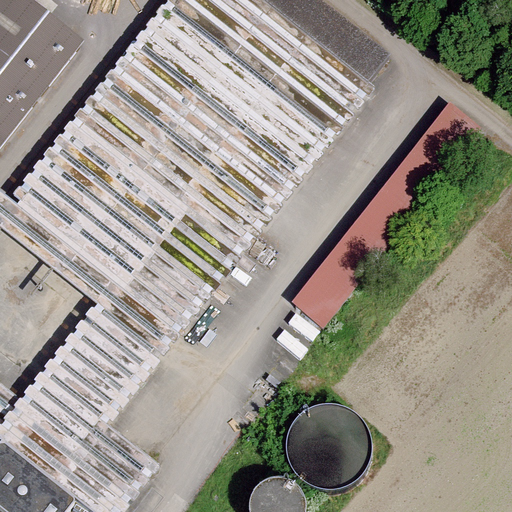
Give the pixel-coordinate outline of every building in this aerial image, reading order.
[(0,0),(0,152),(84,50),(21,0),(0,0)] [(396,63),(316,0),(188,0),(8,227),(118,313),(35,417),(0,389),(0,511),(79,511),(82,509),(85,511),(126,511),(159,471),(106,429),(396,63)] [(292,307),(328,332),(479,123),(443,98),(292,307)] [(318,452),(316,460),(356,467),(365,418),(304,406),(300,430),(310,432),(306,449),(318,452)] [(247,485),(243,511),(287,511),(290,491),(247,485)]
